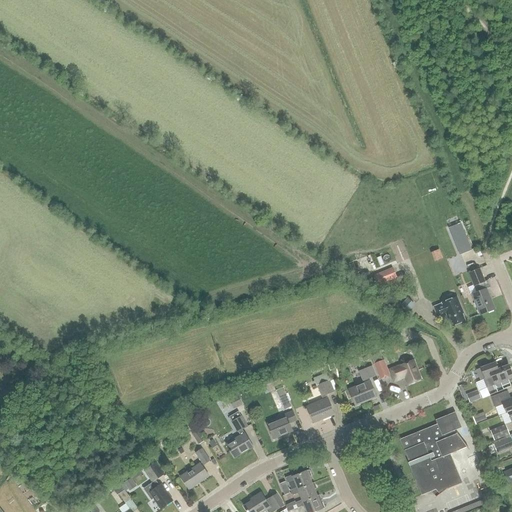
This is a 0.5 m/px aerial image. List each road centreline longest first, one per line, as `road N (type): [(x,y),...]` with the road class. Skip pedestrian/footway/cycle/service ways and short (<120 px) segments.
road 1 (residential): [(325,442),(434,398),(474,348),(510,338)]
road 2 (residential): [(198,511),(251,474),(325,442)]
